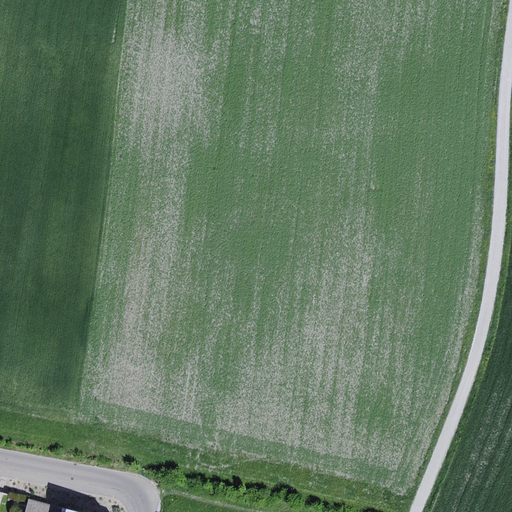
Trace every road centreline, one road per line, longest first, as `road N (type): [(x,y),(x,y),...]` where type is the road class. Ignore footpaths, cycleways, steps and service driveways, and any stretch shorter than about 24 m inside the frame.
road 1 (track): [(416,511),(470,373),(490,286),(511,29)]
road 2 (residential): [(147,511),(138,491),(119,481),(0,458)]
